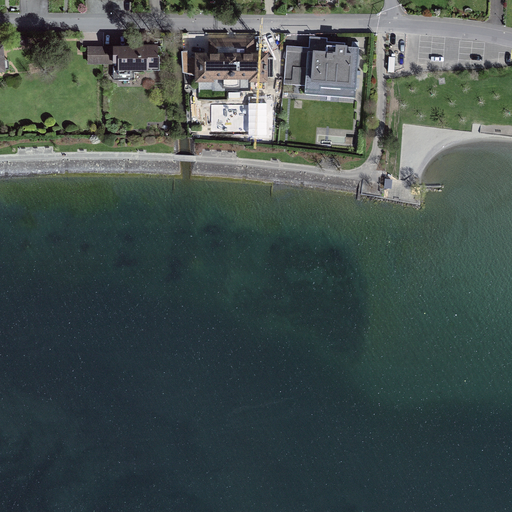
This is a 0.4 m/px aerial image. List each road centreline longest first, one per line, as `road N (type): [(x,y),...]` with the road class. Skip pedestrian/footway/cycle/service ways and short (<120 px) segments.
road 1 (residential): [(0,25),(390,25)]
road 2 (residential): [(390,25),(511,39)]
